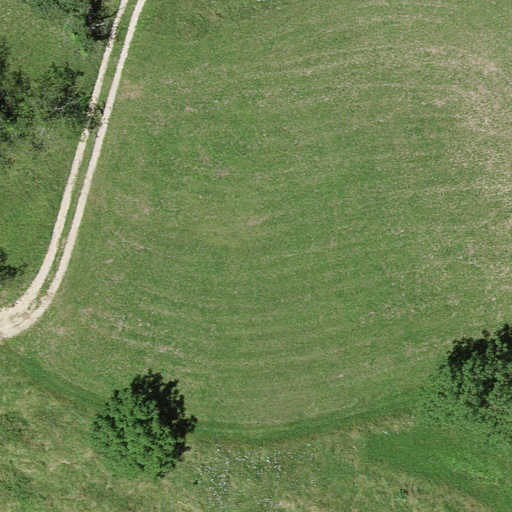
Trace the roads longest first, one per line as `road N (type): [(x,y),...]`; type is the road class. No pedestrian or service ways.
road 1 (track): [(0,337),(35,376),(151,418),(226,433),(321,426),(511,370)]
road 2 (track): [(133,0),(49,278),(33,308),(0,331)]
